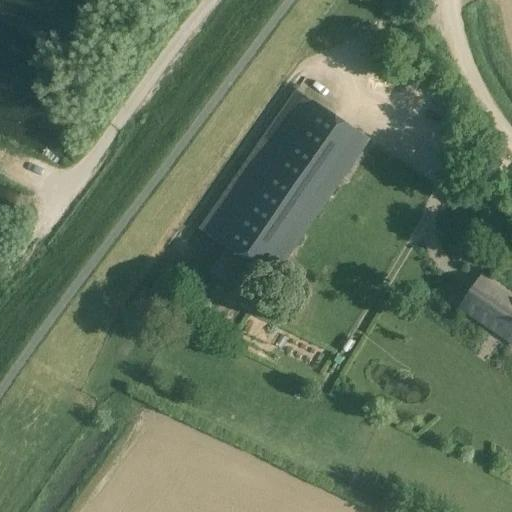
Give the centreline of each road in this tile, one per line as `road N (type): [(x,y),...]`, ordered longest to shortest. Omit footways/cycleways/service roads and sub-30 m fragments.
road 1 (track): [(212,0),(51,207)]
road 2 (unknown): [(511,174),(400,129),(363,94),(341,52)]
road 3 (unclassified): [(511,139),(463,59),(451,0)]
